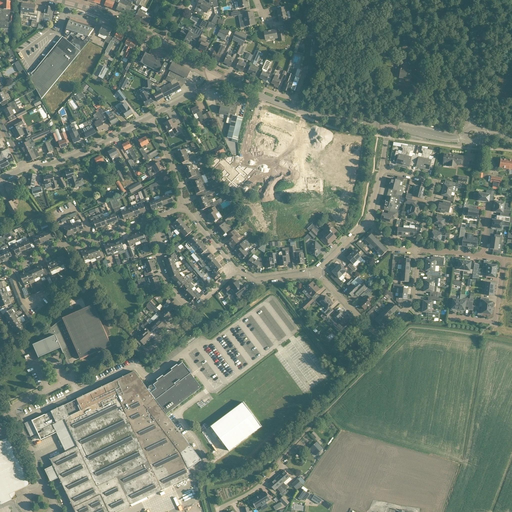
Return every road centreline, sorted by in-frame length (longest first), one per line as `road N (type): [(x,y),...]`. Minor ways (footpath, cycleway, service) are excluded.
road 1 (residential): [(317,272),(379,333),(412,303),(417,251)]
road 2 (residential): [(0,274),(154,218)]
road 3 (residential): [(24,168),(72,157),(150,116)]
road 4 (unclassified): [(472,127),(465,92),(439,54),(440,0)]
road 5 (residential): [(417,251),(433,183),(382,168)]
